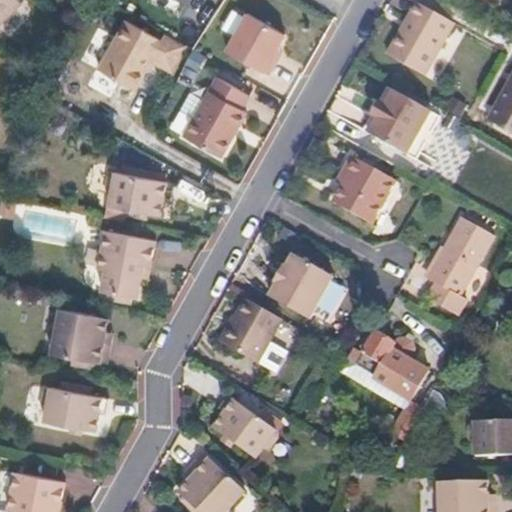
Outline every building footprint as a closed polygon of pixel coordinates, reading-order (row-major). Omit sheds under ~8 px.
[(0,0),(0,26),(29,0),(0,0)] [(171,0),(190,10),(195,0),(171,0)] [(429,10),(425,7),(418,21),(421,23),(429,10)] [(223,30),(234,34),(242,12),(231,8),(223,30)] [(296,29),(258,8),(237,45),(280,68),(287,55),(282,52),(285,47),(287,44),(296,29)] [(421,23),(418,21),(395,60),(431,80),(461,28),(429,10),(421,23)] [(182,64),(197,39),(177,27),(173,33),(139,14),(111,62),(145,81),(156,62),(162,52),(165,54),(182,64)] [(292,47),(287,44),(285,47),(282,52),(287,55),(292,47)] [(160,64),(165,54),(162,52),(156,62),(160,64)] [(256,95),(260,89),(227,69),(195,129),(232,150),(244,129),(242,127),(247,118),(250,119),(257,106),(252,102),(256,95)] [(511,91),(493,125),(511,135),(511,91)] [(389,109),(382,121),(374,136),(412,158),(437,116),(398,93),(389,109)] [(389,109),(384,106),(377,118),(382,121),(389,109)] [(353,180),(347,191),(338,207),(376,228),(400,185),(356,160),(347,176),(353,180)] [(119,169),(118,172),(170,202),(171,193),(179,194),(182,178),(124,168),(124,170),(119,169)] [(116,184),(120,189),(118,204),(167,213),(170,202),(118,172),(116,184)] [(353,180),(347,176),(340,188),(347,191),(353,180)] [(503,239),(471,221),(437,282),(444,286),(436,301),(468,319),(476,304),(470,301),(503,239)] [(164,236),(113,227),(106,266),(112,268),(108,288),(144,295),(148,274),(150,262),(158,264),(164,236)] [(280,287),(283,289),(275,303),(315,325),(338,283),(299,261),(292,274),(289,272),(280,287)] [(158,264),(150,262),(148,274),(155,276),(158,264)] [(287,323),(250,302),(224,348),(261,369),(287,323)] [(113,312),(67,303),(58,353),(113,363),(118,335),(109,333),(111,325),(113,312)] [(120,327),(111,325),(109,333),(118,335),(120,327)] [(379,337),(362,364),(381,375),(378,380),(396,391),(416,403),(417,401),(437,368),(418,356),(421,352),(417,344),(411,341),(403,340),(400,345),(381,333),(379,337)] [(363,351),(360,349),(346,370),(391,398),(396,391),(378,380),(381,375),(362,364),(379,337),(374,334),(363,351)] [(50,391),(47,402),(51,405),(54,406),(51,421),(102,430),(106,411),(113,412),(115,399),(58,386),(57,389),(55,389),(50,391)] [(229,413),(219,428),(261,457),(268,447),(270,448),(277,447),(285,435),(282,430),(280,428),(281,427),(234,395),(225,409),(229,413)] [(417,401),(416,403),(400,432),(411,443),(429,409),(417,401)] [(475,422),(471,425),(471,442),(475,445),(478,445),(478,458),(511,457),(511,420),(478,420),(478,422),(475,422)] [(196,475),(190,480),(182,489),(206,511),(228,511),(249,490),(208,451),(191,470),(196,475)] [(196,475),(191,470),(185,475),(190,480),(196,475)] [(74,481),(24,471),(17,510),(25,511),(24,511),(60,511),(62,503),(69,504),(74,481)] [(488,482),(441,482),(441,511),(496,511),(497,506),(489,506),(489,494),(488,482)] [(67,511),(69,504),(62,503),(60,511),(67,511)]
